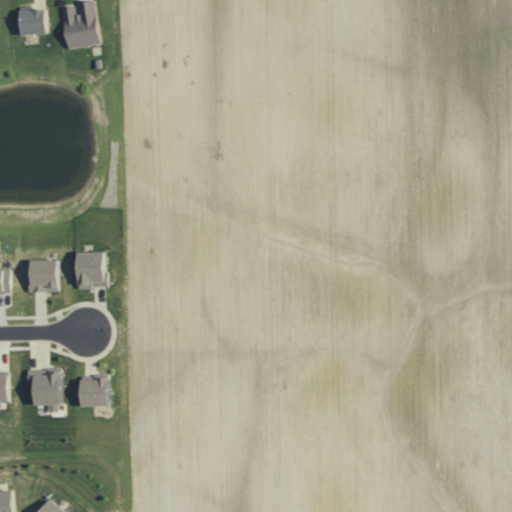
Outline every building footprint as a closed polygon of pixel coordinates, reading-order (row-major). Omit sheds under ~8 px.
[(81,0),(93,0),(100,42),(68,47),(62,7),(73,5),(74,13),(78,12),(76,1),(81,0)] [(19,9),(45,7),(47,31),(21,33),(19,9)] [(104,250),(77,251),(78,287),(92,287),(92,285),(107,285),(107,270),(104,270),(104,250)] [(31,258),(58,258),(58,290),(29,290),(28,277),(31,277),(31,258)] [(0,293),(3,293),(3,291),(9,291),(9,269),(0,269),(0,293)] [(35,403),(62,403),(62,368),(47,368),(47,373),(37,373),(37,369),(29,369),(29,384),(35,384),(35,403)] [(9,372),(0,372),(0,406),(1,407),(1,401),(10,400),(9,372)] [(109,378),(81,378),(82,406),(110,405),(109,378)] [(0,511),(14,511),(14,489),(0,489),(0,511)]
